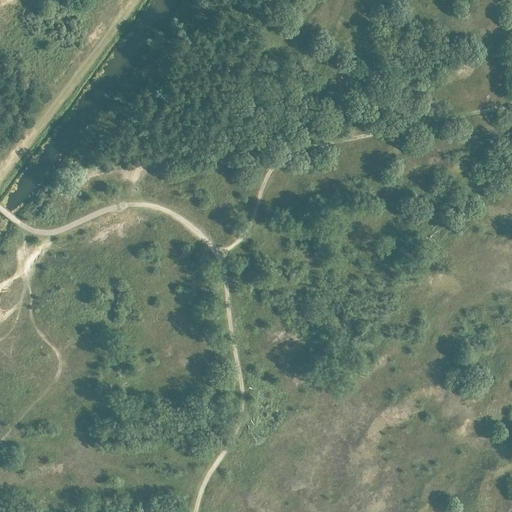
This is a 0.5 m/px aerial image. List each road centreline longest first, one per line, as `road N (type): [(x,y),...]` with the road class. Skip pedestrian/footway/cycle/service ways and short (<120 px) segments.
road 1 (track): [(195,511),(242,407),(219,256)]
road 2 (track): [(0,174),(134,0)]
road 3 (track): [(131,204),(47,232),(0,208)]
